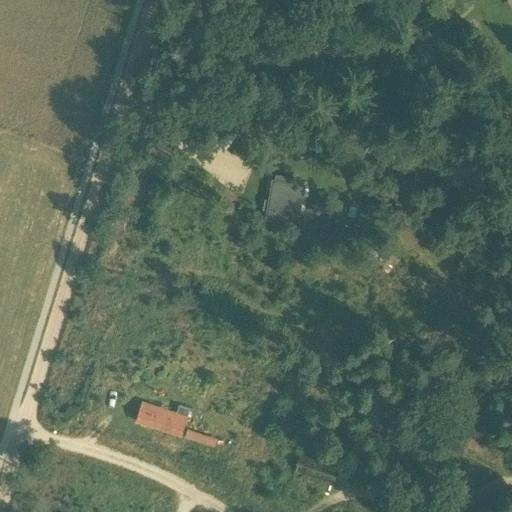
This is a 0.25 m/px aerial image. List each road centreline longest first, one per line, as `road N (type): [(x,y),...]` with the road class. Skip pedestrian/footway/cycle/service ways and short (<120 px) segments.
road 1 (track): [(155,0),(0,509)]
road 2 (track): [(511,136),(475,7)]
